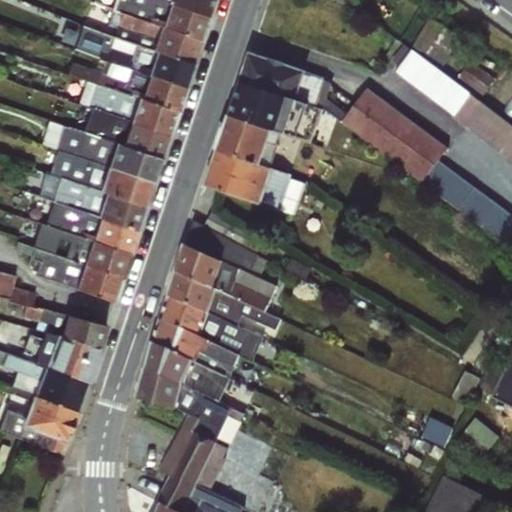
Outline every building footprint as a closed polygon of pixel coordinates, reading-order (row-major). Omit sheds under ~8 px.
[(80,287),(125,301),(214,0),(172,0),(131,140),(124,138),(80,287)] [(82,47),(105,52),(110,33),(87,27),(82,47)] [(511,116),(414,49),(397,74),(511,153),(511,116)] [(255,51),(213,184),(301,212),(312,177),(267,163),(279,127),(292,131),(304,96),(321,101),(329,75),(255,51)] [(487,92),(498,77),(475,59),(463,75),(487,92)] [(55,171),(58,172),(38,264),(39,274),(60,278),(65,254),(80,257),(92,256),(102,210),(83,206),(80,181),(68,179),(73,156),(92,153),(96,133),(96,131),(128,138),(133,117),(116,114),(114,95),(104,97),(102,88),(89,85),(91,99),(84,100),(99,103),(93,130),(53,121),(49,141),(61,144),(55,171)] [(511,208),(442,160),(454,144),(371,86),(345,122),(511,239),(511,208)] [(189,224),(172,275),(268,318),(281,290),(254,278),(263,256),(189,224)] [(0,290),(16,294),(22,270),(0,265),(0,290)] [(9,406),(1,430),(71,452),(85,407),(112,322),(71,309),(48,382),(32,377),(29,385),(40,388),(32,414),(9,406)] [(511,364),(500,397),(511,401),(511,364)] [(485,511),(493,496),(449,474),(429,511),(485,511)]
